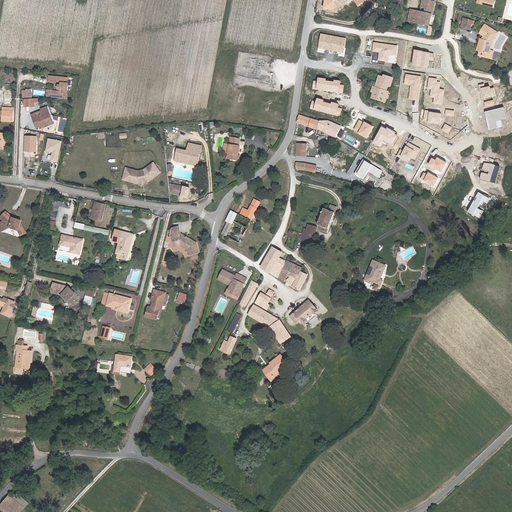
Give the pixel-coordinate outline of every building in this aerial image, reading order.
[(425,13),(411,9),(409,20),(428,25),(430,15),(432,15),(435,3),(424,0),(423,0),(422,8),(426,9),(425,13)] [(460,30),(465,31),(467,25),(470,26),(471,24),(463,21),(460,30)] [(488,53),(490,45),(496,36),(483,28),(479,36),(484,39),(481,44),(479,43),(477,49),(479,49),(477,55),(484,57),(483,61),(489,63),(492,54),(488,53)] [(379,60),(397,62),(399,44),(374,42),(373,51),(380,52),(379,60)] [(435,53),(418,49),(414,64),(431,68),(435,53)] [(412,79),(409,98),(418,100),(420,85),(415,84),(416,77),(407,75),(406,78),(412,79)] [(390,84),(391,80),(383,76),(382,79),(378,78),(376,84),(377,84),(376,88),(375,89),(371,88),(370,93),(372,94),(372,96),(371,100),(380,103),(384,93),(384,92),(386,87),(389,88),(390,84)] [(45,92),(44,98),(63,100),(64,94),(65,93),(66,91),(66,90),(66,89),(65,87),(66,80),(47,78),(46,84),(60,86),(60,88),(58,88),(58,91),(59,91),(59,94),(45,92)] [(26,99),(26,93),(30,93),(30,90),(25,90),(25,91),(21,92),(21,99),(26,99)] [(12,109),(1,108),(0,118),(7,118),(7,122),(12,123),(12,112),(12,109)] [(40,114),(33,117),(30,118),(32,124),(34,130),(39,127),(51,123),(45,108),(39,111),(40,114)] [(317,130),(319,120),(300,114),(297,122),(317,130)] [(327,121),(319,120),(317,130),(323,133),(323,132),(336,138),(342,127),(327,121)] [(37,153),(37,136),(25,135),(25,152),(37,153)] [(236,155),(237,146),(238,139),(230,137),(228,145),(227,154),(226,158),(238,160),(239,155),(238,155),(236,155)] [(56,164),(60,143),(47,140),(45,153),(51,154),(49,163),(56,164)] [(411,142),(402,158),(411,162),(413,158),(417,160),(423,149),(411,142)] [(176,149),(173,160),(180,162),(180,160),(188,162),(188,164),(195,165),(199,146),(187,143),(185,151),(176,149)] [(133,181),(144,180),(157,173),(151,162),(143,167),(144,169),(141,171),(134,172),(131,171),(132,168),(123,165),(119,176),(133,181)] [(296,162),(296,169),(305,170),(316,173),(317,166),(305,163),(296,162)] [(174,191),(173,196),(178,198),(180,189),(168,187),(168,190),(174,191)] [(61,205),(65,206),(66,202),(56,199),(50,219),(56,221),(61,205)] [(95,201),(90,217),(100,220),(105,204),(95,201)] [(224,224),(219,234),(227,238),(225,244),(237,249),(250,219),(255,211),(253,210),(255,203),(251,201),(246,211),(241,209),(238,215),(228,211),(223,222),(224,224)] [(319,227),(317,231),(326,234),(334,210),(328,208),(327,210),(322,209),(316,225),(319,227)] [(0,216),(4,219),(5,221),(2,223),(4,227),(8,225),(16,228),(19,234),(24,232),(19,222),(20,218),(10,215),(4,210),(0,216)] [(306,225),(299,251),(308,254),(315,228),(306,225)] [(115,253),(115,254),(124,256),(126,256),(131,235),(114,230),(112,241),(118,243),(115,253)] [(172,240),(174,247),(179,246),(180,249),(188,253),(189,258),(199,256),(197,246),(182,237),(181,238),(178,230),(172,232),(174,239),(172,240)] [(69,248),(68,253),(77,256),(78,254),(81,241),(61,236),(58,246),(69,248)] [(278,278),(287,262),(280,258),(283,252),(272,247),(260,268),(278,278)] [(278,278),(293,286),(301,271),(303,268),(288,260),(287,262),(278,278)] [(374,260),(365,279),(376,284),(374,288),(378,290),(380,286),(381,286),(383,280),(379,278),(382,271),(383,272),(386,265),(374,260)] [(301,271),(293,286),(293,287),(299,291),(308,275),(301,271)] [(235,282),(237,278),(224,273),(220,281),(221,282),(232,287),(230,291),(235,293),(234,295),(238,298),(243,289),(242,288),(243,285),(235,282)] [(238,276),(237,278),(235,282),(243,285),(245,286),(247,280),(238,276)] [(0,287),(7,289),(9,282),(0,279),(0,287)] [(66,298),(67,302),(75,299),(73,292),(65,285),(51,282),(49,290),(61,293),(66,298)] [(252,282),(242,300),(246,303),(248,303),(257,285),(252,282)] [(87,288),(84,304),(93,305),(96,290),(87,288)] [(237,300),(238,298),(234,295),(235,293),(230,291),(228,296),(237,300)] [(178,300),(187,302),(189,294),(180,292),(178,300)] [(156,322),(159,313),(158,313),(159,307),(162,308),(165,296),(154,293),(151,303),(152,305),(151,311),(148,310),(145,320),(156,322)] [(262,293),(257,304),(268,310),(271,304),(269,303),(271,298),(262,293)] [(106,304),(117,307),(127,309),(130,299),(109,294),(106,304)] [(2,298),(0,304),(5,306),(3,311),(9,314),(14,301),(3,296),(2,298)] [(309,301),(291,315),(297,323),(300,320),(303,324),(306,321),(306,322),(316,315),(315,314),(317,313),(309,301)] [(249,315),(271,327),(281,343),(292,337),(281,320),(254,306),(249,315)] [(237,314),(229,330),(233,333),(241,316),(237,314)] [(112,328),(104,326),(101,338),(109,339),(112,328)] [(236,340),(231,337),(228,343),(224,341),(220,350),(228,354),(236,340)] [(30,364),(31,351),(27,351),(22,350),(23,346),(18,345),(17,345),(16,350),(18,350),(16,372),(23,373),(23,368),(28,368),(29,364),(30,364)] [(263,371),(269,379),(276,373),(287,364),(279,355),(269,364),(270,365),(263,371)] [(131,359),(115,360),(115,369),(112,370),(113,379),(118,379),(118,376),(121,376),(122,376),(131,376),(131,369),(131,359)] [(152,375),(157,367),(149,362),(144,370),(152,375)] [(276,373),(269,379),(270,381),(278,375),(276,373)] [(28,503),(16,493),(12,498),(24,508),(28,503)] [(20,511),(24,508),(12,498),(9,495),(0,505),(0,509),(3,511),(20,511)]
